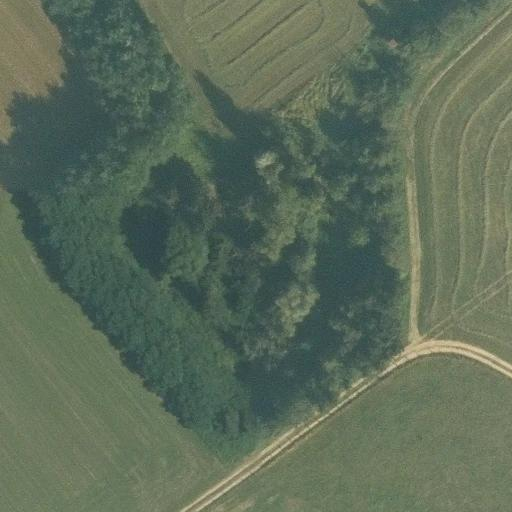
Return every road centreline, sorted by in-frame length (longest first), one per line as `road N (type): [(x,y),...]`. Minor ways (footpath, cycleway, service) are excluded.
road 1 (track): [(408,354),(396,123),(511,4)]
road 2 (track): [(188,511),(408,354),(451,350),(511,373)]
